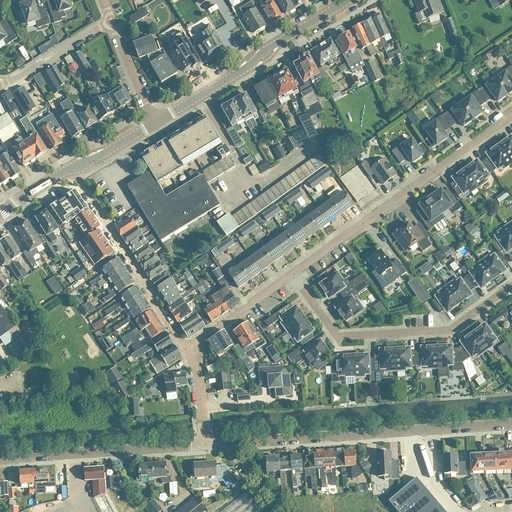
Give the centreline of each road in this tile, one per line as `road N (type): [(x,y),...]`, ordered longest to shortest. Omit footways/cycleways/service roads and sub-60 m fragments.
road 1 (residential): [(511,423),(225,441)]
road 2 (residential): [(289,274),(511,110)]
road 3 (residential): [(289,274),(332,335),(449,330),(511,285)]
road 4 (tertiary): [(155,121),(347,0)]
road 5 (residential): [(71,168),(187,348)]
road 6 (unclassified): [(204,443),(0,456)]
road 7 (residential): [(0,83),(110,21)]
road 8 (residential): [(187,348),(289,274)]
